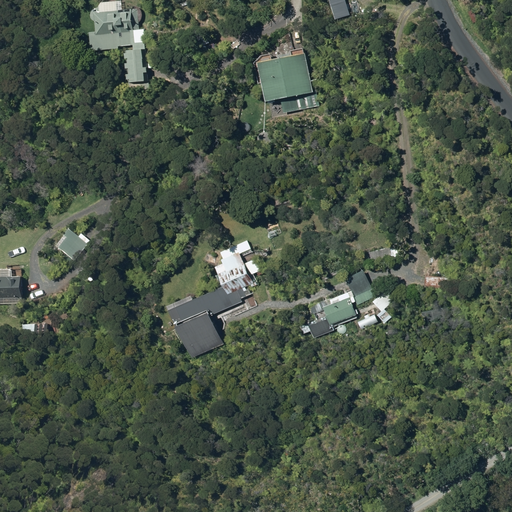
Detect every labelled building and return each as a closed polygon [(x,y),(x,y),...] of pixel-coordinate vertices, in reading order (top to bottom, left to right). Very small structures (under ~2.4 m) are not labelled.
[(132,9),(94,13),(96,33),(89,33),(91,51),(118,48),(118,47),(133,46),(133,50),(126,50),(129,90),(149,89),(148,72),(143,73),(142,50),(146,49),(144,29),(128,30),(127,21),(132,21),(132,9)] [(305,54),(257,64),(265,103),(282,99),(284,112),(319,106),(316,91),(313,92),(305,54)] [(310,193),(311,204),(331,202),(329,191),(310,193)] [(275,208),(292,204),(289,192),(272,197),(275,208)] [(74,260),(94,240),(76,222),(56,241),(74,260)] [(191,359),(223,344),(210,317),(243,301),(239,293),(247,289),(245,286),(257,281),(253,272),(261,269),(248,241),(220,253),(228,270),(217,275),(222,285),(215,288),(216,290),(193,300),(192,296),(168,307),(191,359)] [(394,247),(365,254),(368,264),(396,256),(394,247)] [(395,279),(404,290),(416,280),(407,269),(395,279)] [(449,277),(426,276),(425,288),(449,288),(449,277)] [(0,298),(21,298),(20,277),(0,277),(0,298)] [(390,288),(373,302),(381,312),(398,298),(390,288)] [(373,289),(354,297),(358,305),(376,297),(373,289)] [(333,328),(358,318),(352,303),(355,302),(353,296),(350,297),(348,293),(330,300),(332,304),(323,307),(327,317),(300,328),(304,335),(311,332),(314,339),(334,331),(333,328)] [(426,322),(445,319),(444,309),(424,313),(426,322)]
